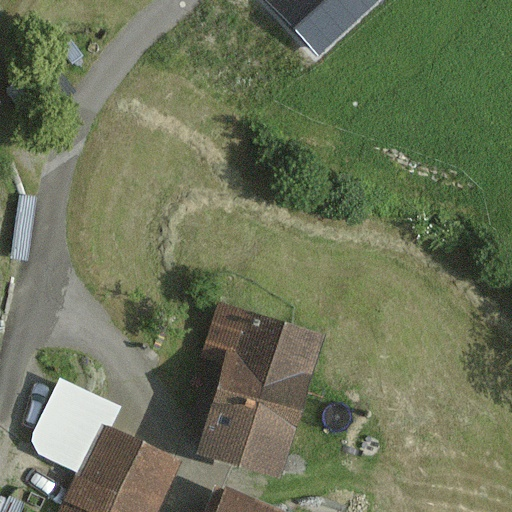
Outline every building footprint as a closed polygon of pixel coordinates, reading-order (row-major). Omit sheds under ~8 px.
[(187,0),(194,65),(260,58),(253,0),(187,0)] [(379,0),(266,0),(264,2),(319,59),(380,1),(379,0)] [(47,59),(6,89),(34,125),(74,95),(47,59)] [(324,336),(217,304),(202,356),(223,362),(195,453),(280,479),(324,336)] [(39,455),(82,476),(105,427),(117,404),(59,375),(32,432),(32,441),(39,455)] [(156,511),(181,462),(105,427),(82,476),(64,511),(156,511)] [(279,511),(228,490),(218,511),(279,511)]
